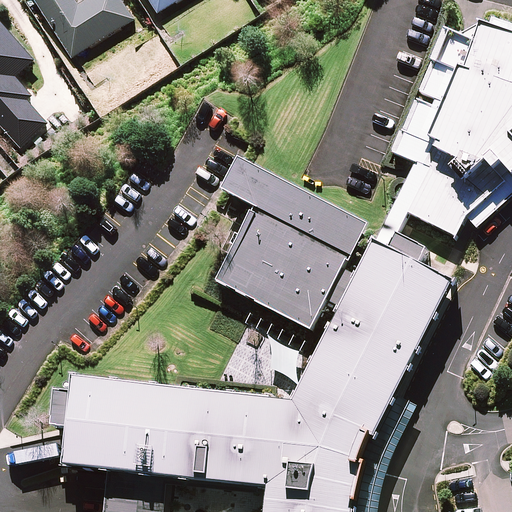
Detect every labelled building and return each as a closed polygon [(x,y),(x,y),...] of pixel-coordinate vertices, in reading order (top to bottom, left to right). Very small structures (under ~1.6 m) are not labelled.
[(90,0),(79,8),(73,0),(35,0),(74,60),(133,22),(119,0),(90,0)] [(148,0),(158,16),(183,0),(148,0)] [(34,64),(2,26),(0,27),(0,124),(21,148),(50,123),(13,81),(34,64)] [(440,158),(413,222),(454,245),(470,225),(482,246),(511,216),(511,38),(470,26),(425,151),(440,158)] [(371,214),(241,158),(226,194),(251,205),(220,278),(324,323),(371,214)] [(362,511),(357,473),(386,433),(474,281),(379,240),(300,395),(87,382),(77,462),(132,466),(123,511),(362,511)]
